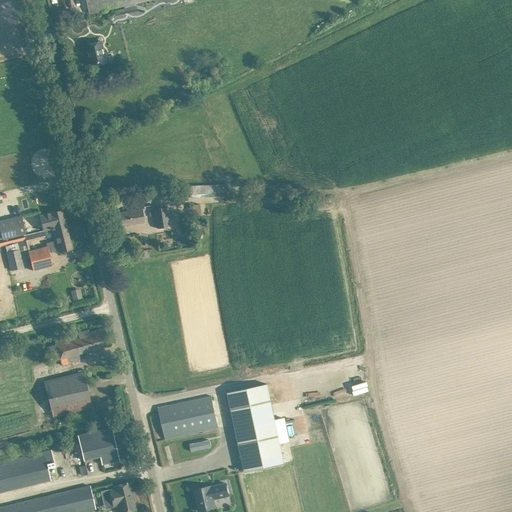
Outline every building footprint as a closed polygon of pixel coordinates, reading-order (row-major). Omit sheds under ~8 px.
[(86,0),(89,13),(123,6),(124,8),(113,10),(108,15),(111,20),(116,15),(137,11),(143,13),(145,7),(136,5),(136,3),(149,0),(86,0)] [(89,57),(87,57),(89,66),(106,62),(101,41),(86,45),(89,57)] [(224,184),(189,185),(190,194),(224,193),(224,184)] [(127,212),(118,213),(120,226),(146,222),(143,206),(126,209),(127,212)] [(169,226),(166,206),(155,208),(158,228),(169,226)] [(58,252),(72,248),(62,211),(40,216),(44,231),(52,228),(55,240),(46,242),(47,245),(28,250),(33,270),(53,265),(49,251),(57,249),(58,252)] [(0,220),(0,229),(2,240),(26,235),(22,216),(0,220)] [(50,232),(33,237),(34,242),(51,237),(50,232)] [(24,237),(0,242),(0,246),(5,246),(17,243),(25,241),(24,237)] [(17,243),(5,246),(6,252),(10,270),(23,267),(19,251),(19,249),(18,249),(17,243)] [(147,249),(140,251),(141,258),(149,257),(147,249)] [(80,360),(78,354),(104,346),(99,329),(88,332),(87,330),(54,339),(56,344),(46,347),(48,356),(58,353),(61,365),(80,360)] [(53,416),(82,409),(92,406),(83,372),(44,381),(53,416)] [(0,421),(47,410),(44,400),(44,401),(39,379),(18,385),(20,395),(25,395),(24,399),(16,401),(13,401),(14,394),(4,396),(1,396),(0,407),(0,406),(0,421)] [(342,386),(344,395),(357,392),(355,383),(342,386)] [(280,443),(290,441),(285,418),(275,420),(268,384),(228,392),(245,471),(285,462),(280,443)] [(412,390),(397,393),(398,398),(413,396),(412,390)] [(211,395),(168,405),(158,407),(165,439),(218,427),(211,395)] [(438,405),(452,401),(451,396),(436,400),(438,405)] [(102,464),(109,463),(119,460),(111,427),(101,429),(78,435),(84,460),(100,456),(102,464)] [(0,492),(51,480),(48,469),(55,467),(51,450),(3,461),(3,463),(0,464),(0,492)] [(92,461),(85,463),(87,472),(95,470),(92,461)] [(113,506),(118,505),(119,511),(125,511),(136,509),(130,482),(115,485),(116,488),(110,490),(113,506)] [(212,486),(211,485),(194,490),(199,511),(216,507),(215,499),(230,496),(227,482),(212,486)] [(0,511),(82,511),(86,511),(95,509),(90,486),(80,488),(0,507),(0,511)]
